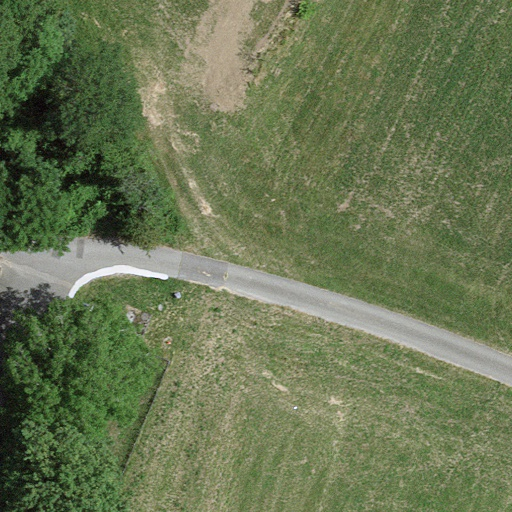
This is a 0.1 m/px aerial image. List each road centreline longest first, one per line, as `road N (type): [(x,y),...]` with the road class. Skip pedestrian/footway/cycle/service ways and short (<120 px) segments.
road 1 (track): [(0,226),(215,268),(511,371)]
road 2 (track): [(0,412),(44,236)]
